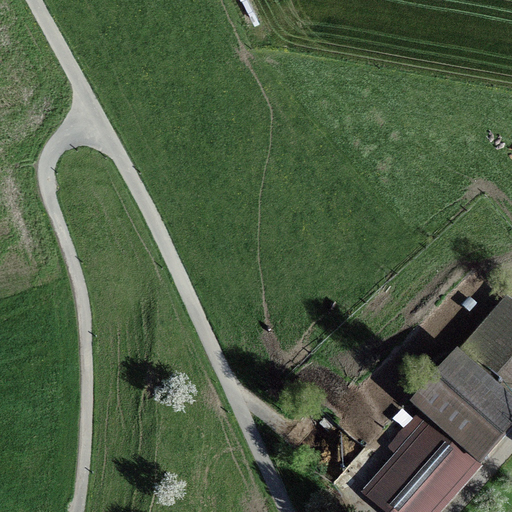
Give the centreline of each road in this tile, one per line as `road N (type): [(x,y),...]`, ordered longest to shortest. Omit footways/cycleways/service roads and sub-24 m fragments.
road 1 (track): [(286,511),(98,116)]
road 2 (track): [(98,116),(55,146),(46,163),(89,319),(77,511)]
road 3 (track): [(35,0),(98,116)]
